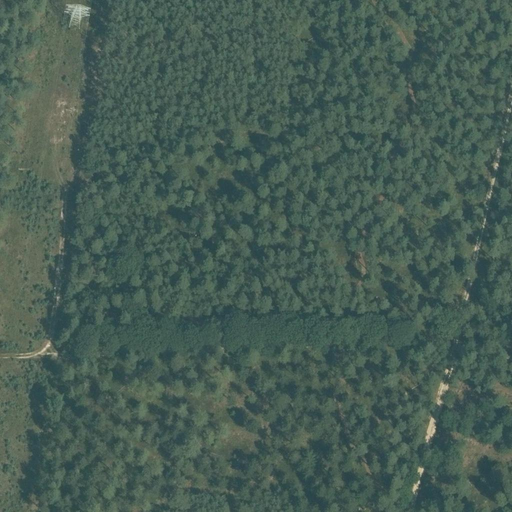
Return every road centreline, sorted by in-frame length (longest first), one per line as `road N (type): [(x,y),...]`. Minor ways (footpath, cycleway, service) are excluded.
road 1 (track): [(0,358),(447,341)]
road 2 (track): [(447,341),(511,63)]
road 3 (track): [(405,511),(447,341)]
